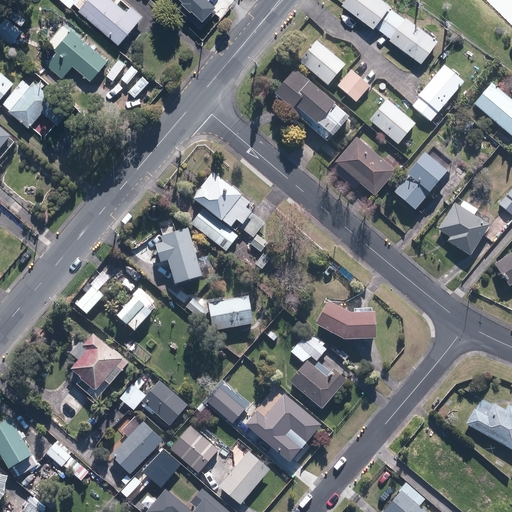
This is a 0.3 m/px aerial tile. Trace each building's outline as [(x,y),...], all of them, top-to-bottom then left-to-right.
[(82,12),(123,46),(147,18),(136,8),(132,14),(115,0),(79,0),(76,4),(84,11),(82,12)] [(179,0),(183,3),(182,5),(190,13),(191,11),(202,22),(216,8),(208,0),(179,0)] [(384,0),(345,0),(342,5),(374,28),(375,26),(390,7),(391,5),(384,0)] [(511,0),(485,0),(511,26),(511,0)] [(391,38),(405,18),(390,7),(375,26),(391,38)] [(27,20),(14,11),(9,17),(22,27),(27,20)] [(391,38),(389,40),(421,63),(439,40),(407,16),(405,18),(391,38)] [(0,29),(0,35),(13,46),(25,31),(8,19),(0,29)] [(76,67),(95,83),(111,62),(67,26),(53,45),(59,50),(47,65),(66,80),(76,67)] [(346,65),(317,41),(299,62),(328,86),(346,65)] [(128,64),(119,58),(105,76),(114,82),(128,64)] [(0,104),(17,84),(0,70),(0,65),(0,66),(0,65),(0,104)] [(137,71),(129,66),(118,84),(125,90),(137,71)] [(465,83),(444,66),(419,97),(420,98),(439,113),(465,83)] [(335,103),(295,69),(273,94),(292,109),(295,106),(317,125),(335,103)] [(370,86),(351,70),(337,86),(356,102),(370,86)] [(150,83),(143,77),(131,90),(138,96),(150,83)] [(12,112),(33,129),(46,113),(62,126),(73,113),(37,82),(34,87),(26,80),(6,104),(13,111),(12,112)] [(157,89),(151,84),(142,97),(148,101),(157,89)] [(511,100),(493,84),(475,105),(511,137),(511,100)] [(420,98),(412,107),(431,122),(439,113),(420,98)] [(416,124),(386,99),(369,120),(399,145),(416,124)] [(0,175),(7,167),(1,161),(18,141),(0,126),(0,175)] [(397,171),(356,137),(335,163),(375,196),(397,171)] [(314,157),(329,169),(335,161),(341,154),(327,141),(314,157)] [(447,171),(424,152),(407,174),(408,174),(393,192),(416,210),(430,193),(429,192),(447,171)] [(466,169),(460,164),(455,170),(461,175),(466,169)] [(243,194),(213,171),(201,187),(202,188),(193,198),(222,221),(222,220),(231,227),(237,220),(243,224),(253,212),(247,207),(251,202),(242,195),(243,194)] [(511,188),(499,205),(511,215),(511,188)] [(471,256),(490,224),(474,215),(477,210),(463,201),(460,206),(454,202),(438,230),(449,237),(447,241),(471,256)] [(203,209),(191,224),(227,251),(239,236),(203,209)] [(133,216),(129,213),(121,221),(125,225),(133,216)] [(265,223),(252,213),(241,228),(254,238),(265,223)] [(203,276),(189,228),(161,236),(175,284),(203,276)] [(268,244),(257,236),(250,244),(261,252),(268,244)] [(511,251),(494,264),(509,286),(511,284),(511,251)] [(271,258),(264,253),(255,265),(262,270),(271,258)] [(76,304),(87,314),(104,295),(93,285),(76,304)] [(155,301),(140,287),(133,295),(135,296),(117,315),(127,324),(128,323),(135,330),(148,317),(140,310),(145,305),(148,309),(155,301)] [(255,323),(249,295),(209,303),(214,330),(255,323)] [(209,311),(193,298),(186,306),(202,320),(209,311)] [(316,324),(345,339),(351,312),(329,300),(316,324)] [(375,312),(351,312),(345,339),(376,338),(375,312)] [(318,361),(327,349),(307,333),(291,352),(303,362),(312,356),(318,361)] [(96,391),(123,358),(94,334),(84,346),(88,349),(72,369),(82,377),(81,378),(96,391)] [(307,360),(289,381),(322,408),(346,379),(333,368),(330,372),(319,362),(315,367),(307,360)] [(133,385),(132,384),(120,398),(134,410),(142,401),(146,396),(139,389),(145,382),(140,378),(133,385)] [(170,425),(188,405),(160,380),(146,396),(142,401),(170,425)] [(245,411),(220,390),(208,404),(234,424),(245,411)] [(281,397),(252,430),(282,455),(294,442),(286,435),(303,415),(281,397)] [(474,408),(465,424),(511,449),(511,406),(508,404),(506,409),(494,403),(487,415),(474,408)] [(105,433),(125,415),(117,407),(98,425),(105,433)] [(164,441),(144,421),(143,423),(136,416),(122,430),(129,437),(111,455),(131,474),(164,441)] [(21,433),(11,417),(0,423),(0,451),(9,467),(33,454),(24,438),(26,437),(23,432),(21,433)] [(219,450),(190,425),(170,449),(199,473),(219,450)] [(71,456),(55,442),(46,453),(62,467),(71,456)] [(431,453),(418,468),(469,511),(472,511),(486,496),(461,475),(472,462),(451,444),(438,459),(431,453)] [(271,469),(249,451),(219,486),(241,504),(271,469)] [(174,469),(163,460),(150,475),(161,484),(174,469)] [(511,502),(511,484),(506,480),(496,491),(511,504),(511,502)] [(171,498),(155,484),(145,496),(139,503),(150,511),(159,511),(167,502),(171,498)] [(145,496),(136,489),(130,495),(139,503),(145,496)] [(427,511),(401,490),(383,511),(384,511),(427,511)] [(45,507),(34,498),(21,511),(43,511),(42,511),(45,507)] [(177,511),(178,511),(167,502),(159,511),(177,511)] [(178,511),(177,511),(215,511),(204,502),(195,511),(187,511),(182,507),(178,511)]
